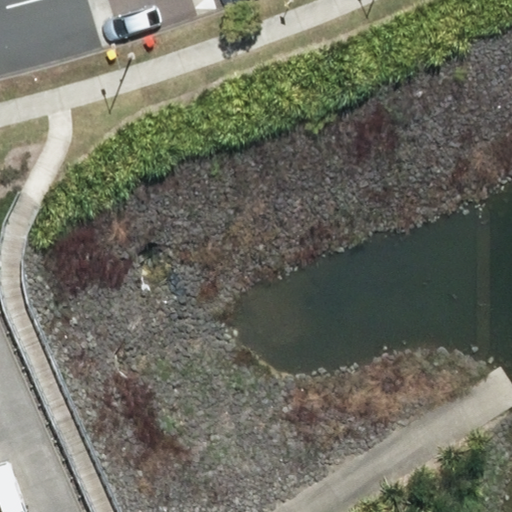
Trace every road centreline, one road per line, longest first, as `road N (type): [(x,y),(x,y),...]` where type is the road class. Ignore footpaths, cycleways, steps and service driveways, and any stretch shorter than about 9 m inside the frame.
road 1 (track): [(511,370),(292,511)]
road 2 (residential): [(0,384),(58,511)]
